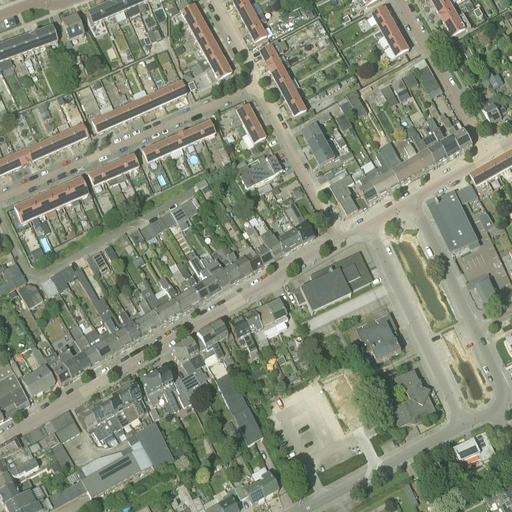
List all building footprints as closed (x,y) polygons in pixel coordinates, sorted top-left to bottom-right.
[(125,13),(136,9),(132,0),(122,0),(120,1),(125,13)] [(132,0),(136,9),(147,4),(145,0),(132,0)] [(152,8),(161,4),(158,0),(145,0),(147,4),(150,3),(152,8)] [(238,15),(250,8),(245,0),(239,0),(232,4),(238,15)] [(378,0),(353,0),(361,13),(380,2),(378,0)] [(439,17),(452,10),(446,0),(444,0),(433,7),(439,17)] [(114,18),(125,13),(120,1),(108,6),(114,18)] [(102,23),(114,18),(108,6),(97,11),(102,23)] [(238,15),(244,26),(256,19),(250,8),(238,15)] [(174,19),(181,32),(187,29),(200,22),(193,9),(184,13),(180,16),(174,19)] [(445,28),(458,20),(452,10),(439,17),(445,28)] [(91,28),(102,23),(97,11),(86,16),(91,28)] [(378,29),(391,22),(385,11),(372,18),(378,29)] [(477,20),(482,17),(479,11),(473,14),(477,20)] [(306,15),(309,20),(314,17),(312,12),(306,15)] [(296,13),(290,16),(292,21),(293,22),(299,19),(296,13)] [(256,19),(244,26),(250,36),(262,30),(261,27),(267,24),(262,15),(256,19)] [(81,30),(84,29),(77,16),(73,17),(74,20),(61,25),(69,44),(84,39),(81,30)] [(340,21),(343,27),(351,23),(347,17),(340,21)] [(445,28),(452,41),(471,30),(463,17),(458,20),(445,28)] [(193,39),(206,32),(200,22),(187,29),(193,39)] [(384,40),(397,33),(391,22),(378,29),(384,40)] [(503,34),(498,25),(491,28),(496,38),(503,34)] [(255,47),(274,37),(269,28),(263,32),(262,30),(250,36),(255,47)] [(45,50),(57,46),(52,30),(40,34),(45,50)] [(147,34),(151,45),(157,43),(152,32),(147,34)] [(199,50),(212,43),(206,32),(193,39),(199,50)] [(390,51),(403,43),(397,33),(384,40),(390,51)] [(33,54),(45,50),(40,34),(28,39),(33,54)] [(21,59),(33,54),(28,39),(16,43),(21,59)] [(320,50),(327,46),(325,42),(324,41),(318,45),(320,50)] [(9,63),(21,59),(16,43),(4,47),(9,63)] [(204,61),(218,53),(212,43),(199,50),(204,61)] [(266,67),(278,60),(277,58),(283,55),(277,43),(270,47),(272,50),(260,56),(266,67)] [(403,43),(390,51),(396,61),(409,54),(403,43)] [(0,66),(9,63),(4,47),(0,48),(0,66)] [(177,58),(185,54),(182,48),(174,52),(177,58)] [(467,60),(473,57),(469,51),(464,54),(467,60)] [(210,71),(223,64),(218,53),(204,61),(206,63),(198,67),(203,75),(210,71)] [(83,70),(79,59),(67,63),(71,75),(83,70)] [(272,78),(284,71),(278,60),(266,67),(272,78)] [(287,62),(281,65),(284,71),(290,68),(287,62)] [(318,66),(316,62),(305,68),(307,72),(318,66)] [(417,73),(427,67),(424,62),(414,67),(417,73)] [(149,74),(157,70),(153,63),(145,67),(149,74)] [(210,71),(204,74),(211,87),(217,84),(231,77),(224,66),(223,64),(210,71)] [(420,79),(430,73),(427,67),(417,73),(420,79)] [(277,88),(290,82),(284,71),(272,78),(277,88)] [(423,84),(433,79),(430,73),(420,79),(423,84)] [(403,80),(409,92),(418,87),(412,75),(403,80)] [(494,91),(504,86),(498,77),(494,79),(491,75),(487,77),(494,91)] [(27,83),(24,78),(18,81),(21,86),(27,83)] [(296,92),(301,89),(295,79),(290,81),(296,92)] [(425,91),(437,84),(433,79),(423,84),(422,85),(425,91)] [(169,90),(175,103),(186,98),(178,80),(167,85),(169,90)] [(406,91),(407,91),(402,81),(392,86),(397,96),(406,91)] [(283,99),(295,93),(290,82),(277,88),(283,99)] [(437,84),(425,91),(428,97),(440,90),(437,84)] [(340,89),(338,85),(326,92),(328,96),(340,89)] [(381,92),(386,102),(394,98),(389,88),(381,92)] [(164,108),(175,103),(169,90),(158,95),(164,108)] [(477,90),(475,90),(471,93),(491,127),(501,121),(500,119),(507,115),(497,98),(485,104),(477,90)] [(410,100),(406,91),(397,96),(399,102),(400,105),(410,100)] [(349,103),(356,114),(359,120),(367,116),(358,99),(359,98),(356,92),(346,98),(349,103)] [(387,104),(386,102),(381,92),(373,97),(377,103),(379,108),(387,104)] [(289,110),(301,103),(295,93),(283,99),(289,110)] [(152,113),(164,108),(158,95),(147,100),(152,113)] [(377,103),(373,97),(367,100),(371,106),(377,103)] [(393,98),(386,102),(387,104),(390,109),(395,107),(397,106),(398,105),(394,98),(393,98)] [(141,117),(152,113),(147,100),(136,105),(141,117)] [(301,103),(289,110),(295,121),(314,111),(309,102),(302,105),(301,103)] [(347,119),(356,114),(349,103),(340,108),(345,116),(347,119)] [(130,122),(141,117),(136,105),(124,110),(130,122)] [(38,110),(42,119),(49,116),(45,107),(38,110)] [(241,126),(253,120),(247,109),(236,115),(241,126)] [(119,127),(130,122),(124,110),(113,114),(119,127)] [(108,132),(119,127),(113,114),(102,119),(108,132)] [(319,125),(320,126),(331,120),(329,115),(317,121),(319,125)] [(347,119),(345,116),(336,121),(343,134),(352,129),(347,119)] [(452,140),(460,156),(472,149),(464,133),(457,137),(447,121),(446,121),(443,116),(440,118),(452,140)] [(96,137),(108,132),(102,119),(91,124),(96,137)] [(247,137),(259,131),(253,120),(241,126),(247,137)] [(431,132),(448,163),(460,156),(452,140),(445,144),(432,120),(427,124),(428,125),(427,125),(429,129),(431,132)] [(203,143),(214,138),(209,125),(198,130),(203,143)] [(308,146),(322,138),(319,131),(322,130),(320,126),(319,125),(302,134),(308,146)] [(71,133),(76,146),(87,141),(82,128),(71,133)] [(422,144),(436,170),(448,163),(431,132),(429,129),(425,132),(429,140),(422,144)] [(192,148),(203,143),(198,130),(187,135),(192,148)] [(242,140),(248,150),(265,142),(259,131),(247,137),(242,140)] [(65,151),(76,146),(71,133),(60,138),(65,151)] [(181,152),(192,148),(187,135),(175,140),(181,152)] [(418,159),(418,160),(426,176),(436,170),(422,144),(418,137),(413,139),(422,157),(418,159)] [(54,156),(65,151),(60,138),(48,143),(54,156)] [(314,157),(328,149),(322,138),(308,146),(314,157)] [(183,157),(181,152),(175,140),(164,145),(170,157),(172,162),(183,157)] [(343,141),(337,144),(340,150),(346,146),(343,141)] [(43,161),(54,156),(48,143),(37,148),(43,161)] [(158,162),(170,157),(164,145),(153,150),(158,162)] [(412,163),(403,168),(412,184),(426,176),(418,160),(418,159),(411,146),(405,150),(412,163)] [(32,165),(43,161),(37,148),(26,153),(32,165)] [(217,152),(224,168),(231,165),(224,149),(217,152)] [(321,170),(336,162),(328,149),(314,157),(321,170)] [(147,167),(158,162),(153,150),(142,155),(147,167)] [(21,170),(32,165),(26,153),(15,158),(21,170)] [(342,165),(354,159),(351,154),(340,160),(342,165)] [(395,154),(383,160),(392,175),(401,190),(412,184),(403,168),(395,154)] [(510,172),(511,170),(511,154),(503,160),(510,172)] [(392,175),(383,160),(381,155),(376,157),(382,168),(376,172),(376,170),(375,170),(390,196),(401,190),(392,175)] [(9,175),(21,170),(15,158),(4,163),(9,175)] [(127,176),(138,171),(132,159),(121,164),(127,176)] [(236,174),(246,193),(282,174),(274,159),(248,172),(246,169),(236,174)] [(499,178),(510,172),(503,160),(492,166),(499,178)] [(4,163),(0,164),(0,179),(9,175),(4,163)] [(125,177),(127,176),(121,164),(110,168),(118,186),(127,182),(125,177)] [(488,185),(499,178),(492,166),(481,172),(488,185)] [(109,190),(118,186),(110,168),(99,173),(104,186),(107,185),(109,190)] [(362,173),(379,203),(390,196),(375,170),(364,177),(362,173)] [(477,191),(488,185),(481,172),(470,178),(477,191)] [(93,191),(104,186),(99,173),(87,178),(93,191)] [(357,202),(363,212),(379,203),(362,173),(353,178),(356,185),(360,182),(364,190),(359,194),(362,199),(357,202)] [(354,185),(350,178),(329,189),(348,221),(363,212),(357,202),(352,204),(349,198),(351,197),(347,189),(354,185)] [(150,183),(155,194),(161,191),(156,180),(150,183)] [(79,202),(88,199),(80,181),(72,185),(79,202)] [(205,196),(211,193),(204,181),(195,186),(198,192),(202,190),(205,196)] [(215,188),(219,195),(225,191),(221,184),(215,188)] [(77,203),(79,202),(72,185),(63,189),(71,206),(73,210),(79,208),(77,203)] [(268,186),(256,192),(259,198),(272,192),(268,186)] [(479,243),(474,236),(461,208),(477,200),(471,188),(435,206),(437,209),(431,212),(430,212),(450,255),(468,247),(469,250),(470,252),(480,248),(478,243),(479,243)] [(63,209),(71,206),(63,189),(55,192),(63,209)] [(494,194),(498,200),(502,198),(498,191),(494,194)] [(54,213),(63,209),(55,192),(47,196),(54,213)] [(493,203),(498,200),(494,194),(489,196),(493,203)] [(46,217),(54,213),(47,196),(38,200),(46,217)] [(38,220),(46,217),(38,200),(30,203),(38,220)] [(190,202),(196,211),(200,209),(194,200),(190,202)] [(29,224),(38,220),(30,203),(22,207),(29,224)] [(180,208),(187,220),(197,214),(190,203),(180,208)] [(21,228),(29,224),(22,207),(13,211),(21,228)] [(177,226),(187,220),(180,208),(170,215),(176,225),(177,226)] [(288,225),(302,248),(315,240),(309,230),(307,232),(304,227),(305,227),(293,208),(283,214),(289,225),(288,225)] [(171,228),(176,225),(170,215),(165,218),(161,220),(167,231),(171,228)] [(487,234),(495,229),(487,216),(478,220),(486,235),(487,234)] [(255,235),(272,265),(282,259),(273,244),(274,243),(259,219),(249,224),(255,235)] [(157,237),(167,231),(161,220),(150,227),(157,237)] [(275,224),(292,254),(302,248),(288,225),(284,228),(280,221),(275,224)] [(50,233),(45,222),(40,225),(45,236),(50,233)] [(184,222),(177,226),(182,234),(188,229),(184,222)] [(274,243),(273,244),(282,259),(292,254),(275,224),(270,227),(279,241),(274,243)] [(157,237),(150,227),(140,233),(147,243),(157,237)] [(144,243),(139,234),(137,232),(129,237),(135,248),(144,243)] [(249,250),(262,271),(272,265),(255,235),(249,239),(257,253),(253,256),(250,250),(249,250)] [(117,260),(110,248),(104,252),(111,264),(117,260)] [(222,256),(240,284),(251,277),(242,262),(235,266),(234,264),(235,263),(227,249),(221,253),(221,252),(220,252),(222,256)] [(242,262),(251,277),(262,271),(249,250),(239,256),(242,262)] [(210,257),(230,290),(240,284),(222,256),(220,252),(210,257)] [(91,260),(98,271),(106,266),(99,255),(91,260)] [(311,317),(349,299),(350,299),(349,296),(370,286),(361,269),(364,267),(358,255),(309,279),(312,286),(300,292),(305,304),(311,317)] [(196,259),(218,297),(230,290),(210,257),(200,264),(197,259),(196,259)] [(138,270),(145,266),(140,258),(134,262),(138,270)] [(200,287),(209,302),(218,297),(196,259),(190,263),(199,278),(200,277),(203,282),(206,281),(206,283),(200,287)] [(99,273),(98,271),(91,260),(86,262),(94,276),(99,273)] [(178,273),(199,308),(209,302),(200,287),(194,290),(193,288),(195,287),(181,265),(176,268),(175,267),(174,267),(178,273)] [(8,284),(21,276),(16,267),(2,273),(8,284)] [(187,294),(181,298),(180,298),(189,314),(199,308),(178,273),(174,267),(169,270),(183,294),(186,293),(187,294)] [(91,303),(77,279),(76,280),(70,269),(59,275),(66,285),(74,281),(87,304),(91,303)] [(108,332),(121,354),(131,349),(122,334),(119,328),(103,300),(98,303),(80,272),(74,275),(77,279),(91,303),(107,332),(108,332)] [(50,281),(58,295),(68,290),(66,285),(59,275),(50,281)] [(21,276),(8,284),(0,288),(0,297),(0,298),(15,290),(16,290),(26,285),(21,276)] [(163,291),(167,297),(180,319),(189,314),(180,298),(181,298),(176,290),(171,291),(164,279),(158,282),(164,291),(163,291)] [(49,301),(58,295),(50,281),(40,287),(46,297),(49,301)] [(479,288),(477,283),(466,288),(469,293),(476,290),(485,310),(497,304),(488,284),(479,288)] [(143,304),(160,331),(170,325),(161,310),(156,313),(149,301),(150,300),(141,287),(136,290),(144,303),(143,304)] [(17,293),(28,312),(43,303),(35,290),(28,288),(17,293)] [(8,296),(11,301),(18,297),(15,292),(8,296)] [(299,307),(305,304),(300,292),(293,295),(299,307)] [(156,303),(161,310),(170,325),(180,319),(167,297),(156,303)] [(147,318),(141,322),(150,337),(160,331),(143,304),(139,306),(145,316),(146,316),(147,318)] [(283,325),(287,323),(278,304),(265,310),(277,335),(286,331),(283,325)] [(124,315),(140,343),(150,337),(141,322),(135,325),(134,323),(135,322),(126,307),(122,310),(124,315)] [(253,316),(265,341),(277,335),(265,310),(253,316)] [(119,328),(122,334),(131,349),(140,343),(124,315),(119,318),(123,325),(119,328)] [(259,345),(265,342),(265,341),(253,316),(241,322),(248,336),(249,336),(249,337),(254,334),(259,345)] [(371,353),(378,365),(401,354),(392,335),(397,332),(389,316),(356,332),(367,355),(371,353)] [(249,336),(248,336),(241,322),(229,327),(237,344),(243,341),(252,360),(259,358),(249,337),(249,336)] [(207,332),(216,347),(223,360),(222,360),(223,362),(230,359),(223,345),(222,346),(221,344),(226,341),(228,344),(234,341),(227,328),(221,331),(218,325),(215,327),(207,332)] [(121,354),(108,332),(107,332),(98,338),(101,345),(110,361),(121,354)] [(214,356),(218,363),(222,360),(223,360),(216,347),(207,332),(190,341),(203,362),(214,356)] [(83,338),(100,367),(110,361),(101,345),(97,348),(90,335),(83,338)] [(74,344),(81,357),(91,372),(100,367),(83,338),(74,344)] [(203,376),(199,371),(204,368),(189,342),(178,348),(196,377),(195,378),(198,385),(207,380),(205,375),(203,376)] [(180,382),(180,383),(185,393),(199,386),(198,385),(195,378),(196,377),(178,348),(170,353),(179,369),(182,367),(188,378),(180,382)] [(6,362),(10,360),(5,349),(1,351),(6,362)] [(70,382),(71,384),(81,378),(72,362),(64,349),(59,352),(62,357),(57,360),(58,361),(70,382)] [(32,355),(40,367),(46,364),(38,352),(37,352),(33,355),(32,355)] [(81,357),(72,362),(81,378),(91,372),(81,357)] [(233,365),(230,360),(224,363),(227,369),(233,365)] [(63,387),(70,382),(58,361),(47,367),(58,385),(61,383),(63,387)] [(0,414),(13,407),(17,416),(30,409),(16,382),(9,368),(7,363),(0,366),(0,414)] [(9,368),(16,382),(22,379),(15,365),(9,368)] [(32,377),(42,394),(54,387),(43,370),(32,377)] [(170,394),(174,392),(172,387),(165,371),(153,376),(163,396),(168,404),(173,415),(179,412),(170,394)] [(410,402),(390,412),(399,431),(414,424),(416,428),(437,417),(428,399),(431,394),(430,393),(428,398),(425,397),(414,374),(394,383),(395,386),(404,390),(410,402)] [(156,399),(163,396),(153,376),(139,383),(147,400),(148,399),(152,408),(159,405),(156,399)] [(262,442),(242,400),(230,376),(215,383),(229,412),(233,421),(247,450),(262,442)] [(32,377),(21,383),(31,401),(42,394),(32,377)] [(185,393),(180,383),(174,385),(179,395),(178,398),(183,410),(191,406),(185,393)] [(141,403),(138,395),(133,386),(132,387),(130,386),(127,388),(127,390),(123,392),(138,420),(143,417),(138,407),(136,408),(136,406),(141,403)] [(134,423),(138,420),(123,392),(114,398),(129,426),(130,426),(123,414),(127,411),(134,423)] [(105,403),(121,431),(129,426),(114,398),(113,398),(111,397),(109,398),(109,401),(105,403)] [(116,433),(121,431),(105,403),(96,409),(105,424),(109,422),(116,433)] [(169,417),(173,415),(168,404),(164,406),(169,417)] [(0,414),(0,425),(2,425),(17,416),(13,407),(0,414)] [(102,426),(105,424),(96,409),(95,409),(93,408),(90,409),(90,412),(87,414),(104,441),(108,438),(102,426)] [(149,414),(154,423),(159,421),(155,411),(149,414)] [(233,421),(229,412),(224,415),(228,424),(233,421)] [(74,425),(73,422),(68,414),(62,417),(69,428),(74,425)] [(98,444),(104,441),(87,414),(77,420),(87,435),(92,433),(98,444)] [(63,431),(69,428),(62,417),(57,420),(63,431)] [(58,434),(63,431),(57,420),(52,423),(58,434)] [(53,437),(58,434),(52,423),(46,426),(53,437)] [(225,426),(229,435),(235,432),(231,423),(225,426)] [(211,424),(203,428),(207,436),(215,432),(211,424)] [(69,428),(75,438),(80,435),(74,425),(69,428)] [(47,440),(53,437),(46,426),(41,429),(47,440)] [(141,450),(151,468),(154,474),(173,464),(154,426),(134,438),(127,441),(128,443),(131,449),(134,454),(141,450)] [(69,441),(75,438),(69,428),(63,431),(69,441)] [(0,466),(47,440),(41,429),(0,452),(0,466)] [(64,444),(69,441),(63,431),(58,434),(64,444)] [(60,446),(61,446),(64,444),(58,434),(53,437),(59,446),(60,446)] [(0,466),(0,482),(34,463),(34,462),(51,454),(50,452),(59,446),(53,437),(47,440),(0,466)] [(478,459),(481,465),(495,458),(486,438),(453,453),(460,468),(478,459)] [(50,452),(51,454),(53,457),(63,452),(64,451),(61,446),(60,446),(50,452)] [(188,459),(182,447),(174,451),(181,463),(188,459)] [(123,460),(134,454),(131,449),(120,455),(123,460)] [(81,484),(87,494),(91,502),(151,468),(141,450),(134,454),(123,460),(110,467),(105,470),(100,473),(95,475),(90,478),(86,481),(81,483),(81,484)] [(56,463),(66,457),(63,452),(53,457),(56,463)] [(59,469),(69,463),(66,457),(56,463),(59,469)] [(105,470),(110,467),(105,458),(100,461),(105,470)] [(100,473),(105,470),(100,461),(99,460),(95,462),(100,473)] [(95,475),(100,473),(95,462),(90,465),(95,475)] [(0,482),(0,495),(13,489),(13,488),(13,487),(10,481),(12,481),(14,482),(24,476),(25,477),(38,470),(34,463),(0,482)] [(62,474),(73,468),(69,463),(59,469),(62,474)] [(90,478),(95,475),(90,465),(85,468),(90,478)] [(86,481),(90,478),(85,468),(80,470),(86,481)] [(81,483),(86,481),(80,470),(75,473),(76,475),(81,483)] [(81,484),(81,483),(76,475),(67,480),(72,489),(81,484)] [(256,486),(265,501),(278,494),(267,476),(255,483),(257,486),(256,486)] [(0,495),(0,503),(3,511),(33,494),(27,483),(14,489),(13,487),(13,488),(13,489),(0,495)] [(29,511),(54,511),(87,494),(81,484),(72,489),(49,501),(47,502),(37,508),(29,511)] [(233,491),(239,503),(247,499),(252,508),(265,501),(256,486),(249,490),(247,486),(242,489),(241,487),(233,491)] [(196,511),(192,502),(184,487),(176,491),(182,504),(184,503),(189,511),(196,511)] [(33,494),(3,511),(4,511),(29,511),(37,508),(47,502),(41,490),(33,494)] [(217,508),(219,511),(235,511),(233,507),(239,503),(233,491),(226,495),(227,497),(222,500),(225,504),(217,508)] [(495,505),(498,511),(502,509),(511,504),(511,493),(511,491),(495,498),(492,493),(482,498),(485,504),(488,502),(491,507),(495,505)] [(192,502),(196,511),(202,511),(204,511),(198,499),(192,502)]
